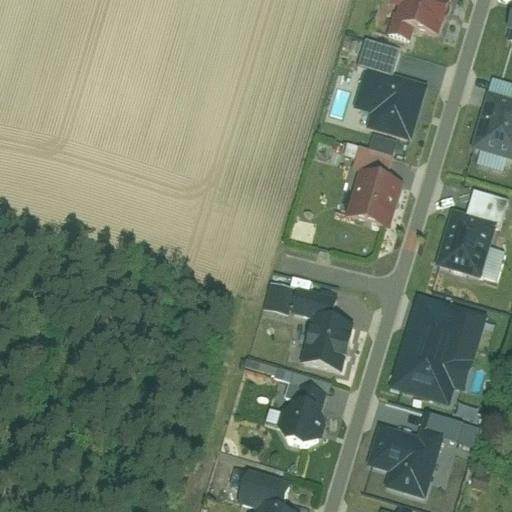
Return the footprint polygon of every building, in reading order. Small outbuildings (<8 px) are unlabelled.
[(456,0),(398,0),(396,8),(401,10),(392,40),(415,46),(419,31),(445,40),(456,0)] [(434,90),(372,72),(360,112),(376,117),(371,132),(417,145),(434,90)] [(511,102),(494,96),(477,153),(511,162),(511,102)] [(408,187),(364,174),(351,221),(395,233),(408,187)] [(503,228),(457,214),(441,270),(487,284),(503,228)] [(492,320),(423,299),(396,392),(456,411),(462,393),(473,397),(492,320)] [(360,328),(321,319),(307,368),(348,378),(360,328)] [(332,429),(326,411),(304,405),(288,415),(284,430),(294,447),(312,453),(329,443),(332,429)] [(424,441),(385,428),(373,469),(396,477),(391,493),(431,505),(450,443),(426,435),(424,441)]
